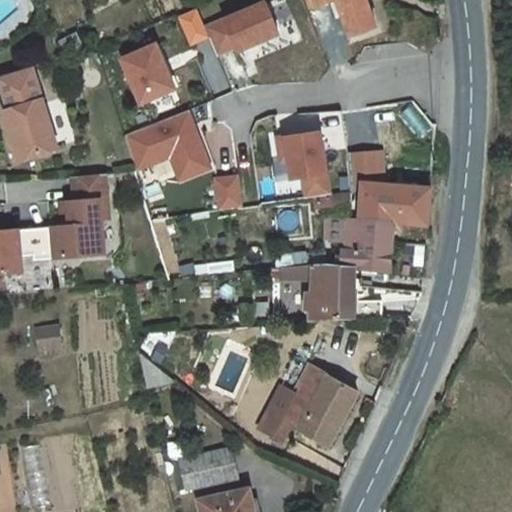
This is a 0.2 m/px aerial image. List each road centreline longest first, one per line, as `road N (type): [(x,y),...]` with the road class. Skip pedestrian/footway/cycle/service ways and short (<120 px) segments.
road 1 (secondary): [(465,76),(461,246),(443,330),(358,511)]
road 2 (residential): [(465,76),(267,102),(236,114)]
